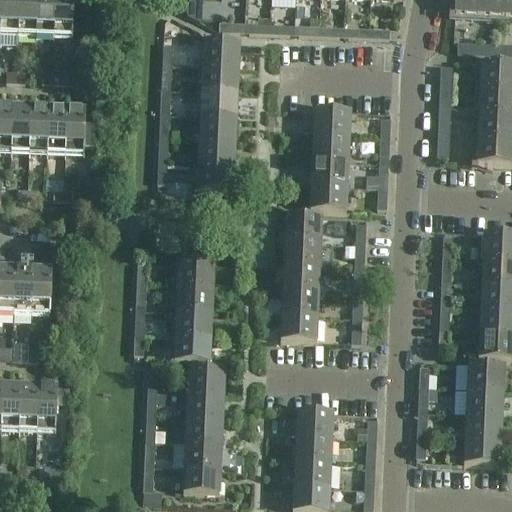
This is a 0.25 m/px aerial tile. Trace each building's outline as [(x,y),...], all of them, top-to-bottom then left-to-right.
[(18,0),(0,0),(0,3),(0,39),(17,40),(18,0)] [(36,0),(18,0),(17,40),(35,41),(36,0)] [(54,0),(36,0),(35,41),(52,42),(54,0)] [(54,0),(52,42),(71,43),(73,0),(54,0)] [(511,0),(454,0),(454,19),(511,21),(511,0)] [(219,28),(218,37),(239,38),(240,29),(219,28)] [(249,29),(248,38),(269,39),(269,30),(249,29)] [(269,30),(269,39),(289,40),(289,31),(269,30)] [(298,31),(298,40),(318,41),(319,32),(298,31)] [(319,32),(318,41),(339,42),(339,33),(319,32)] [(348,33),(347,43),(367,43),(368,34),(348,33)] [(367,43),(388,44),(389,35),(368,34),(367,43)] [(239,48),(203,47),(202,72),(238,73),(239,54),(239,48)] [(457,48),(457,59),(470,60),(471,48),(457,48)] [(471,48),(470,60),(484,61),(484,49),(471,48)] [(484,49),(484,61),(498,61),(498,49),(484,49)] [(162,71),(171,71),(172,51),(163,50),(162,71)] [(511,168),(511,69),(480,68),(476,169),(511,170),(511,168)] [(171,71),(162,71),(161,95),(170,96),(171,71)] [(202,72),(201,96),(236,98),(238,73),(202,72)] [(440,72),(440,82),(451,83),(452,73),(440,72)] [(6,88),(15,88),(15,77),(7,77),(6,88)] [(15,88),(32,89),(33,78),(15,77),(15,88)] [(32,89),(50,90),(51,78),(33,78),(32,89)] [(50,90),(61,90),(62,78),(51,78),(50,90)] [(440,82),(439,93),(451,93),(451,83),(440,82)] [(439,93),(439,103),(450,103),(451,93),(439,93)] [(160,120),(169,121),(170,96),(161,95),(160,120)] [(201,96),(200,121),(235,123),(236,98),(201,96)] [(439,103),(438,113),(450,113),(450,103),(439,103)] [(0,157),(10,158),(12,112),(0,111),(0,157)] [(10,158),(28,159),(30,113),(12,112),(10,158)] [(28,159),(46,159),(48,114),(30,113),(28,159)] [(46,159),(64,160),(66,115),(48,114),(46,159)] [(66,115),(64,160),(83,161),(85,116),(66,115)] [(314,116),(313,142),(349,143),(350,117),(314,116)] [(169,121),(160,120),(159,145),(168,145),(169,121)] [(200,121),(199,146),(234,148),(235,123),(200,121)] [(438,122),(438,132),(449,132),(450,122),(438,122)] [(380,125),(379,145),(389,145),(389,125),(380,125)] [(438,132),(437,142),(449,143),(449,132),(438,132)] [(348,168),(349,143),(313,142),(312,166),(348,168)] [(437,142),(437,152),(448,153),(449,143),(437,142)] [(168,145),(159,145),(158,170),(167,170),(168,145)] [(379,145),(378,165),(388,166),(389,145),(379,145)] [(199,146),(197,171),(233,172),(234,148),(199,146)] [(437,152),(436,163),(448,163),(448,153),(437,152)] [(347,193),(348,168),(312,166),(311,191),(347,193)] [(167,170),(158,170),(157,190),(166,190),(167,170)] [(196,196),(232,198),(233,172),(197,171),(196,196)] [(378,174),(377,195),(386,195),(387,175),(378,174)] [(309,216),(346,218),(347,193),(311,191),(309,216)] [(17,206),(26,206),(27,195),(18,195),(17,206)] [(26,206),(37,207),(37,196),(27,195),(26,206)] [(53,208),(62,208),(63,196),(53,195),(53,208)] [(377,195),(376,215),(385,215),(386,195),(377,195)] [(62,208),(72,208),(73,196),(63,196),(62,208)] [(321,223),(285,221),(284,247),(320,248),(321,223)] [(356,230),(355,250),(364,251),(365,230),(356,230)] [(511,240),(483,239),(482,265),(511,266),(511,240)] [(443,243),(442,263),(451,264),(452,243),(443,243)] [(319,273),(320,248),(284,247),(283,271),(319,273)] [(345,250),(344,262),(354,263),(354,271),(363,271),(364,251),(355,250),(355,251),(345,250)] [(441,277),(441,284),(450,284),(451,264),(442,263),(441,277)] [(511,266),(482,265),(481,290),(511,291),(511,266)] [(176,292),(212,294),(214,269),(177,267),(176,292)] [(138,271),(137,291),(146,291),(147,271),(138,271)] [(283,271),(282,296),(318,298),(319,273),(283,271)] [(0,319),(13,320),(15,274),(0,273),(0,319)] [(33,275),(15,274),(13,320),(31,320),(33,275)] [(33,275),(31,320),(49,321),(51,275),(33,275)] [(354,279),(353,300),(362,300),(363,280),(354,279)] [(511,316),(511,291),(481,290),(480,314),(511,316)] [(137,291),(136,311),(145,312),(146,291),(137,291)] [(176,292),(175,318),(211,319),(212,294),(176,292)] [(441,292),(440,313),(449,313),(450,293),(441,292)] [(282,296),(281,321),(317,323),(318,298),(282,296)] [(353,300),(352,320),(361,321),(362,300),(353,300)] [(440,313),(439,333),(448,334),(449,313),(440,313)] [(511,316),(480,314),(479,339),(511,340),(511,316)] [(175,318),(174,342),(210,344),(211,319),(175,318)] [(135,320),(134,340),(143,341),(144,321),(135,320)] [(279,347),(316,349),(317,323),(281,321),(279,347)] [(351,329),(351,350),(360,350),(361,329),(351,329)] [(511,366),(511,340),(479,339),(477,365),(511,366)] [(134,340),(133,361),(143,361),(143,341),(134,340)] [(173,368),(209,370),(210,344),(174,342),(173,368)] [(438,342),(437,363),(447,363),(448,343),(438,342)] [(0,366),(11,367),(11,353),(3,352),(3,347),(0,346),(0,366)] [(12,353),(11,353),(11,367),(29,368),(29,355),(30,355),(30,348),(12,348),(12,353)] [(29,368),(39,369),(40,355),(30,355),(29,355),(29,368)] [(503,371),(467,369),(466,395),(502,396),(503,371)] [(419,373),(418,393),(428,394),(429,373),(419,373)] [(223,401),(224,376),(188,374),(187,400),(223,401)] [(148,378),(147,398),(156,398),(157,378),(148,378)] [(20,392),(2,391),(0,427),(0,436),(18,437),(20,392)] [(38,393),(20,392),(18,437),(35,438),(38,393)] [(38,393),(35,438),(55,439),(57,394),(38,393)] [(418,393),(418,414),(427,414),(428,394),(418,393)] [(466,395),(465,420),(501,422),(502,396),(466,395)] [(147,398),(146,418),(155,419),(156,398),(147,398)] [(222,426),(223,401),(187,400),(186,424),(222,426)] [(333,419),(296,417),(295,443),(332,445),(333,419)] [(465,420),(464,445),(500,447),(501,422),(465,420)] [(417,423),(416,443),(425,443),(426,423),(417,423)] [(221,451),(222,426),(186,424),(184,449),(221,451)] [(376,426),(367,426),(366,446),(375,446),(376,426)] [(146,427),(145,448),(154,448),(155,428),(146,427)] [(295,443),(293,468),(330,470),(332,445),(295,443)] [(416,443),(415,463),(424,464),(425,443),(416,443)] [(462,470),(499,472),(500,447),(464,445),(462,470)] [(366,446),(365,467),(374,467),(375,447),(366,446)] [(145,448),(144,468),(153,468),(154,448),(145,448)] [(220,475),(221,451),(184,449),(183,474),(220,475)] [(293,468),(292,493),(329,494),(330,470),(293,468)] [(17,485),(35,486),(36,471),(17,470),(17,485)] [(44,486),(62,487),(63,474),(44,473),(44,486)] [(220,475),(183,474),(182,499),(219,501),(220,475)] [(0,484),(11,485),(12,476),(0,475),(0,484)] [(365,476),(364,496),(373,496),(374,476),(365,476)] [(144,477),(143,497),(152,498),(153,477),(144,477)] [(291,511),(328,511),(329,494),(292,493),(291,511)] [(364,496),(362,511),(372,511),(373,496),(364,496)]
